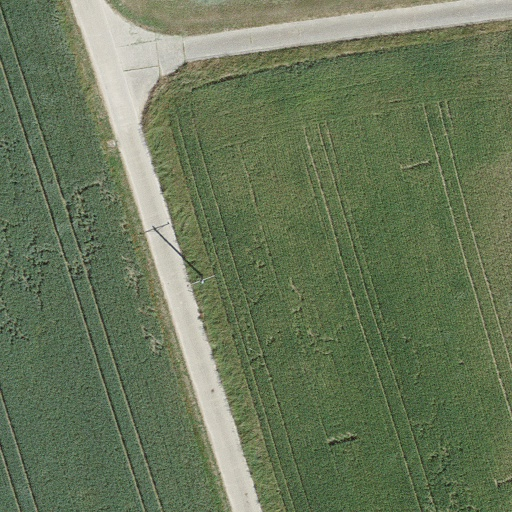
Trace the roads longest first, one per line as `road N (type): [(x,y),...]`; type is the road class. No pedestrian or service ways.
road 1 (track): [(253,511),(90,0)]
road 2 (track): [(111,62),(511,6)]
